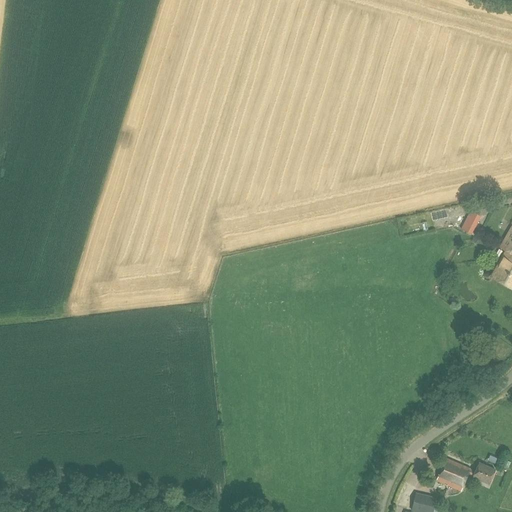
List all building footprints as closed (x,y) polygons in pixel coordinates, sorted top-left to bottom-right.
[(458,188),(474,184),(472,177),(456,181),(458,188)] [(461,229),(467,232),(473,221),(476,223),(480,216),(471,211),(461,229)] [(511,227),(501,247),(507,251),(492,277),(511,288),(511,286),(511,227)] [(489,484),(495,470),(479,463),(476,471),(445,458),(436,481),(461,491),(468,474),(473,476),(473,477),(489,484)] [(431,511),(435,498),(416,493),(412,511),(417,511),(431,511)]
